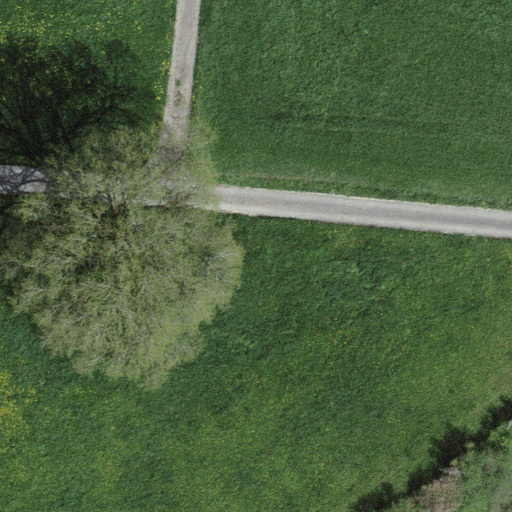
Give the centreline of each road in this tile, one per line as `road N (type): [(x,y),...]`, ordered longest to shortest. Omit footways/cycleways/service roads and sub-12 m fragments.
road 1 (track): [(511,233),(166,189),(0,177)]
road 2 (track): [(190,0),(166,189)]
